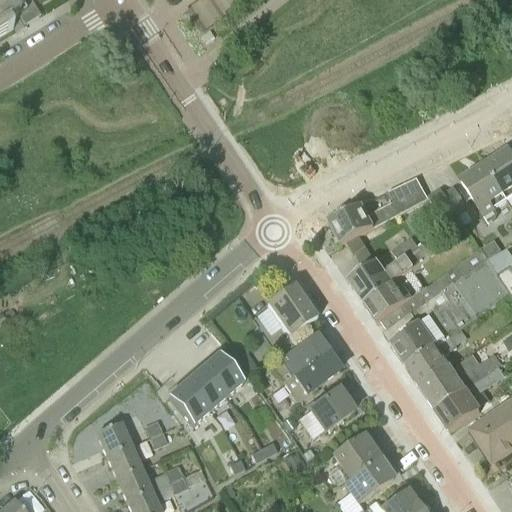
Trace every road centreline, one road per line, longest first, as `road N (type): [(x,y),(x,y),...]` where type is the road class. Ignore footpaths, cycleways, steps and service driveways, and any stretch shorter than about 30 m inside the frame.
road 1 (residential): [(471,511),(271,222)]
road 2 (residential): [(28,442),(271,222)]
road 3 (unclassified): [(511,95),(271,222)]
road 4 (residential): [(271,222),(127,0)]
road 5 (residential): [(0,77),(127,0)]
